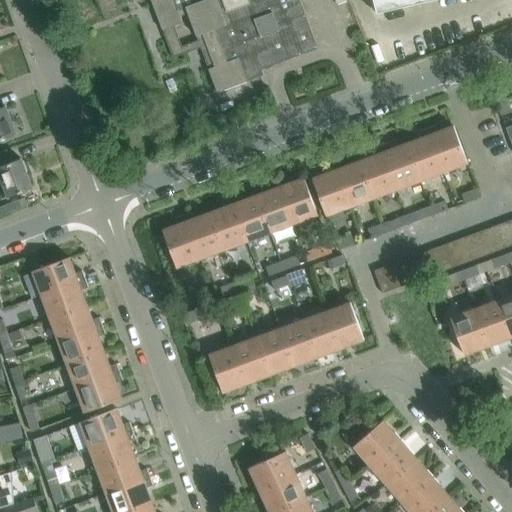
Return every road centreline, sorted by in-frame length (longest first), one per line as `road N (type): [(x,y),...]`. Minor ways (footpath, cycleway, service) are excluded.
road 1 (residential): [(511,49),(103,204)]
road 2 (residential): [(511,499),(390,374),(191,445)]
road 3 (residential): [(191,445),(103,204)]
road 4 (residential): [(103,204),(27,0)]
